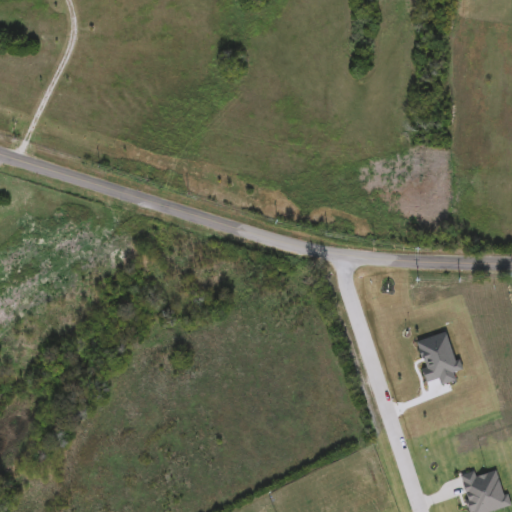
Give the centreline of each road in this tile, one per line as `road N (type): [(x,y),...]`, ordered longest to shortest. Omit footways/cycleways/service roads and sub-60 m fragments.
road 1 (residential): [(0,149),(321,251),(511,263)]
road 2 (residential): [(344,255),(422,511)]
